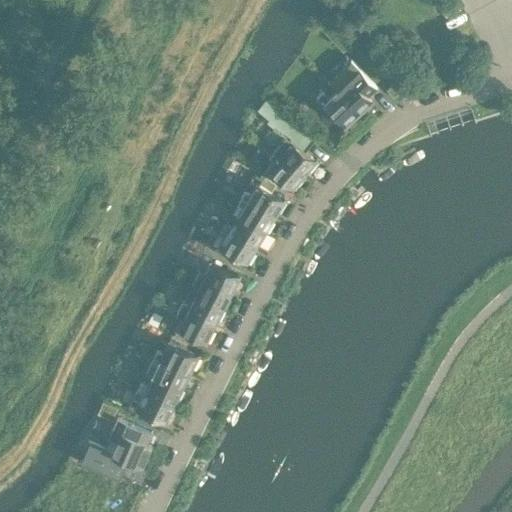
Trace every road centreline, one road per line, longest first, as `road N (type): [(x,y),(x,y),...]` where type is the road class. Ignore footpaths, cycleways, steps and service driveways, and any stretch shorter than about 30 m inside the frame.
road 1 (residential): [(158,511),(326,191),(352,160),(419,111),(511,77)]
road 2 (unclassified): [(354,511),(468,325),(511,291)]
